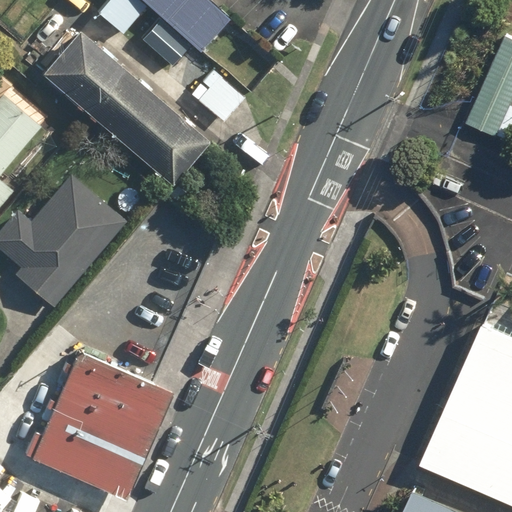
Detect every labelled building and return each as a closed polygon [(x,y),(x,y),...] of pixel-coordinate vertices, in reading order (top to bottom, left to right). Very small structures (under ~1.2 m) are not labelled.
[(143,0),(201,49),(228,17),(207,0),(143,0)] [(76,29),(39,72),(172,185),(208,142),(76,29)] [(511,36),(503,33),(466,122),(511,140),(511,36)] [(244,95),(209,67),(187,93),(223,122),(244,95)] [(0,92),(0,203),(12,189),(0,178),(0,170),(39,126),(0,92)] [(511,192),(447,166),(437,193),(511,223),(511,192)] [(15,206),(0,226),(0,248),(16,264),(10,272),(56,307),(122,220),(63,175),(30,218),(15,206)] [(511,333),(486,322),(422,464),(511,503),(511,333)] [(172,392),(80,350),(31,456),(123,498),(172,392)] [(79,511),(69,508),(67,511),(0,511),(0,508),(10,497),(0,488),(0,511),(79,511)] [(452,511),(415,496),(407,511),(452,511)]
